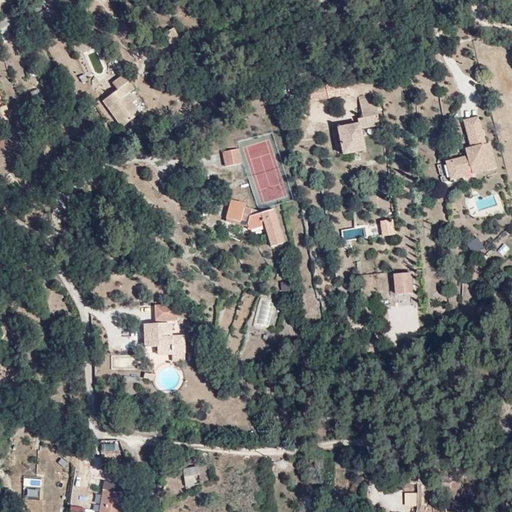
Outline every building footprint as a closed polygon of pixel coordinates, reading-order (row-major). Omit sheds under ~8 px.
[(187,45),(182,34),(172,40),(178,50),(187,45)] [(140,92),(131,81),(124,84),(118,86),(123,92),(106,105),(128,133),(147,119),(138,106),(131,98),(136,95),(140,92)] [(143,103),(136,95),(131,98),(138,106),(143,103)] [(324,102),(302,105),(303,113),(324,110),(324,102)] [(355,112),(358,132),(352,133),(353,138),(333,142),(338,168),(360,164),(356,142),(375,139),(370,109),(355,112)] [(460,135),(474,131),(472,125),(459,129),(460,135)] [(479,152),(474,131),(460,135),(465,155),(467,163),(462,164),(440,170),(444,187),(456,184),(456,179),(464,177),(466,182),(489,176),(483,151),(479,152)] [(222,151),(223,165),(240,164),(239,149),(222,151)] [(240,166),(224,167),(227,180),(242,178),(240,166)] [(444,187),(440,170),(430,173),(434,189),(444,187)] [(228,233),(240,236),(250,238),(253,245),(268,242),(273,262),(286,259),(276,227),(254,232),(254,227),(246,225),(246,219),(232,216),(228,233)] [(380,225),(341,228),(341,238),(381,234),(380,225)] [(250,238),(240,236),(239,242),(253,245),(250,238)] [(477,256),(486,249),(478,237),(468,244),(477,256)] [(477,257),(473,252),(464,259),(468,264),(477,257)] [(281,281),(281,292),(291,291),(290,281),(281,281)] [(408,283),(392,284),(393,303),(409,302),(408,283)] [(260,298),(255,324),(269,327),(275,302),(260,298)] [(165,332),(164,317),(143,319),(146,333),(165,332)] [(159,366),(169,365),(168,348),(156,349),(156,337),(129,339),(131,360),(144,359),(145,367),(159,366)] [(119,452),(118,439),(100,440),(101,453),(119,452)] [(190,476),(176,478),(179,496),(187,494),(185,484),(191,483),(190,476)] [(22,497),(40,499),(42,478),(24,477),(22,497)] [(166,487),(167,478),(149,478),(150,487),(166,487)] [(102,493),(98,511),(116,511),(119,497),(102,493)]
